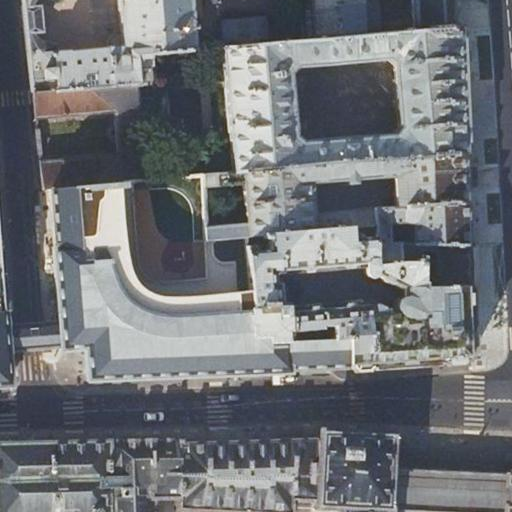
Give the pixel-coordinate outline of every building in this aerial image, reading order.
[(21,0),(23,9),(23,14),(30,12),(30,8),(30,5),(32,0),(21,0)] [(191,0),(118,0),(122,45),(108,46),(108,47),(69,51),(69,49),(53,51),(57,91),(138,84),(152,82),(150,54),(194,50),(194,42),(191,0)] [(361,4),(360,0),(410,0),(412,31),(456,27),(456,25),(456,19),(455,0),(311,0),(314,39),(323,39),(381,33),(379,3),(361,4)] [(223,48),(269,43),(267,16),(222,20),(223,40),(201,41),(202,49),(223,48)] [(459,88),(456,27),(412,31),(381,33),(323,39),(325,63),(386,58),(394,65),(395,82),(393,82),(396,110),(398,110),(399,127),(392,135),(332,140),(333,164),(461,153),(459,88)] [(57,91),(53,51),(53,44),(47,44),(42,43),(39,41),(35,38),(33,33),(31,28),(25,28),(27,48),(32,93),(57,91)] [(325,63),(323,39),(314,39),(304,40),(269,43),(223,48),(227,89),(226,89),(230,129),(231,129),(232,152),(231,152),(233,173),(333,164),(332,140),(301,142),(294,136),(292,115),(294,116),(292,94),(291,94),(289,73),(294,66),(325,63)] [(144,149),(138,84),(57,91),(32,93),(34,119),(114,112),(117,154),(120,182),(146,179),(145,161),(144,149)] [(158,147),(144,149),(145,161),(160,160),(158,147)] [(462,178),(461,153),(333,164),(233,173),(203,175),(206,239),(245,236),(373,225),(373,210),(373,209),(311,213),(309,183),(392,176),(394,208),(463,202),(462,178)] [(49,188),(120,182),(117,154),(39,161),(42,188),(49,188)] [(206,239),(203,175),(146,179),(120,182),(49,188),(51,211),(54,243),(57,282),(58,297),(249,284),(245,236),(206,239)] [(463,202),(394,208),(373,210),(373,225),(373,264),(398,263),(397,244),(397,243),(387,244),(387,236),(391,236),(393,235),(393,224),(401,223),(411,226),(412,244),(421,244),(465,244),(464,222),(463,202)] [(373,225),(245,236),(249,284),(250,306),(279,304),(278,284),(274,281),(270,281),(270,273),(361,264),(361,268),(361,270),(362,271),(363,272),(365,274),(366,274),(367,274),(370,274),(371,273),(376,276),(375,277),(385,282),(386,281),(396,286),(399,286),(420,287),(421,244),(412,244),(397,244),(398,263),(373,264),(373,225)] [(466,274),(465,244),(421,244),(420,287),(399,286),(399,295),(396,297),(395,298),(393,301),(392,304),(392,306),(393,309),(384,310),(384,307),(365,301),(284,306),(285,330),(316,328),(317,326),(330,325),(331,340),(344,339),(346,366),(396,363),(439,361),(470,360),(470,354),(469,332),(467,295),(466,274)] [(249,284),(58,297),(59,317),(62,351),(80,350),(87,349),(89,383),(126,381),(137,380),(178,377),(242,373),(313,368),(346,366),(344,339),(331,340),(317,341),(316,328),(285,330),(284,306),(283,303),(279,304),(250,306),(249,284)] [(183,442),(183,443),(181,443),(181,438),(171,438),(168,498),(176,498),(176,508),(240,511),(289,511),(291,499),(302,499),(314,500),(314,505),(341,506),(340,511),(511,511),(511,470),(510,470),(510,471),(508,471),(508,473),(504,473),(504,474),(486,473),(486,472),(474,471),(474,472),(456,472),(456,471),(444,470),(444,471),(426,470),(426,469),(414,468),(414,469),(396,469),(396,468),(393,467),(393,462),(392,462),(392,460),(391,460),(391,447),(393,447),(393,446),(394,446),(395,434),(394,434),(394,433),(392,433),(392,432),(381,431),(381,432),(379,432),(379,433),(366,433),(366,431),(365,431),(365,430),(347,430),(347,431),(346,431),(346,432),(333,431),(333,430),(331,430),(331,429),(320,428),(320,429),(318,429),(318,431),(317,431),(317,439),(314,439),(313,438),(305,437),(196,442),(183,442)] [(151,511),(151,498),(168,498),(171,438),(25,441),(0,442),(0,511),(151,511)]
